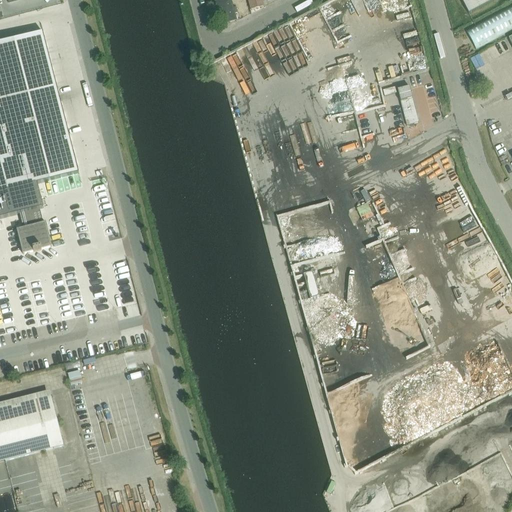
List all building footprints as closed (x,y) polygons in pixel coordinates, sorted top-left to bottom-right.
[(227,0),(214,3),(220,25),(236,21),(231,0),(227,0)] [(262,0),(248,0),(251,12),(264,8),(262,0)] [(365,0),(375,20),(387,15),(379,0),(365,0)] [(460,0),(468,14),(495,0),(460,0)] [(476,50),(511,30),(511,5),(466,31),(476,50)] [(43,33),(0,44),(0,219),(20,215),(24,229),(18,230),(17,231),(23,255),(24,254),(50,248),(52,247),(46,223),(39,225),(35,211),(43,209),(37,185),(61,178),(79,174),(79,173),(43,33)] [(398,91),(407,126),(413,128),(413,125),(419,123),(409,88),(398,91)] [(358,126),(359,147),(377,146),(377,138),(371,139),(371,131),(365,131),(365,126),(358,126)] [(297,165),(298,173),(272,174),(273,192),(282,192),(281,185),(307,184),(306,165),(297,165)] [(68,375),(71,386),(82,384),(79,372),(68,375)] [(0,462),(65,445),(52,396),(0,409),(0,462)] [(363,450),(363,436),(347,436),(346,450),(363,450)]
